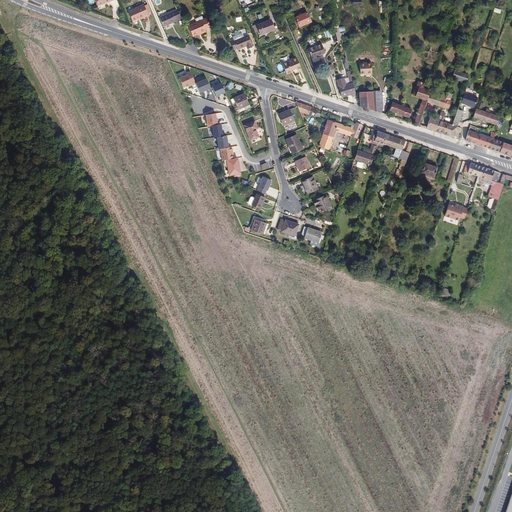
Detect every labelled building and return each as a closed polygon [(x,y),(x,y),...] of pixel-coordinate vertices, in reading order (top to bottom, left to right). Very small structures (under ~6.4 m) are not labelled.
[(145,18),(145,19),(150,17),(150,16),(146,7),(145,6),(130,12),(134,22),(138,20),(145,18)] [(177,23),(184,19),(181,12),(162,20),(166,28),(177,24),(177,23)] [(309,13),(297,18),(302,29),(314,23),(309,13)] [(207,19),(190,27),(195,36),(208,31),(208,30),(212,28),(207,19)] [(258,24),(255,26),(259,33),(261,32),(263,36),(276,30),(272,20),(259,26),(258,24)] [(234,43),(238,52),(251,47),(252,50),(257,48),(255,46),(256,45),(252,36),(247,38),(238,42),(237,41),(234,43)] [(327,52),(324,43),(310,48),(314,58),(321,56),(321,54),(324,53),(327,52)] [(297,58),(292,60),(296,69),(297,69),(298,70),(302,69),(297,58)] [(296,69),(292,60),(283,64),(288,75),(294,72),(294,70),(296,69)] [(362,74),(373,75),(372,63),(361,64),(361,66),(362,74)] [(356,66),(350,68),(351,70),(352,75),(357,74),(362,74),(361,66),(356,66)] [(352,97),(356,96),(352,75),(351,70),(347,71),(350,81),(349,82),(349,84),(346,84),(344,79),(338,80),(342,96),(352,94),(352,97)] [(469,76),(456,72),(454,79),(467,83),(469,76)] [(195,84),(190,74),(179,79),(183,89),(195,84)] [(194,79),(196,84),(206,80),(204,74),(194,79)] [(429,95),(431,90),(422,87),(424,81),(419,79),(414,95),(422,98),(414,125),(419,126),(427,103),(429,95)] [(206,80),(196,84),(200,93),(210,89),(206,80)] [(216,96),(226,92),(221,82),(212,86),(216,96)] [(361,90),(362,107),(364,108),(366,109),(369,110),(371,110),(380,113),(382,110),(382,84),(372,83),(371,90),(361,90)] [(479,98),(466,93),(463,102),(476,107),(479,98)] [(247,100),(246,98),(244,95),(234,99),(238,110),(249,105),(247,100)] [(446,101),(429,95),(427,103),(444,109),(446,101)] [(448,97),(446,101),(444,109),(449,111),(453,98),(448,97)] [(412,108),(393,101),(390,111),(409,118),(412,108)] [(311,117),(313,110),(303,107),(295,104),(300,113),(311,117)] [(498,124),(500,117),(481,110),(478,109),(474,119),(486,122),(488,120),(498,124)] [(288,111),(278,115),(283,127),(293,122),(288,111)] [(215,113),(205,115),(208,127),(217,125),(215,113)] [(431,116),(427,129),(436,132),(439,122),(436,120),(436,118),(431,116)] [(439,122),(436,132),(449,136),(453,126),(446,123),(447,118),(441,116),(439,122)] [(339,126),(327,122),(323,134),(324,135),(320,148),(329,152),(333,138),(335,139),(337,134),(339,126)] [(256,124),(246,127),(252,142),(260,139),(257,132),(259,131),(256,124)] [(223,137),(220,125),(212,127),(215,139),(223,137)] [(359,140),(363,127),(357,125),(356,126),(355,131),(352,138),(359,140)] [(352,139),(352,138),(355,131),(352,130),(339,126),(337,134),(352,139)] [(459,128),(453,126),(449,136),(459,139),(460,135),(462,129),(459,128)] [(370,141),(388,146),(391,136),(373,130),(370,141)] [(480,135),(470,132),(467,142),(477,145),(480,135)] [(487,148),(491,138),(480,135),(477,145),(487,148)] [(295,136),(285,140),(292,154),(302,150),(295,136)] [(391,136),(388,146),(404,152),(407,142),(391,136)] [(228,147),(226,137),(216,139),(218,149),(228,147)] [(504,143),(493,139),(490,149),(501,153),(504,143)] [(395,179),(401,181),(414,144),(411,143),(408,153),(407,153),(405,152),(395,179)] [(511,145),(504,143),(501,153),(511,156),(511,145)] [(234,159),(232,147),(220,150),(223,161),(234,159)] [(373,157),(359,151),(356,161),(371,166),(373,157)] [(305,158),(295,162),(299,172),(309,168),(305,158)] [(448,183),(452,184),(453,182),(456,174),(461,160),(456,159),(448,183)] [(241,176),(238,160),(226,162),(229,178),(241,176)] [(466,172),(480,177),(483,168),(469,163),(466,172)] [(439,169),(425,164),(422,174),(436,178),(439,169)] [(483,168),(480,177),(482,178),(493,181),(496,182),(499,173),(483,168)] [(456,174),(453,182),(462,185),(465,177),(456,174)] [(272,181),(263,177),(256,192),(265,196),(272,181)] [(313,177),(302,182),(307,194),(318,189),(313,177)] [(488,196),(498,200),(503,185),(499,183),(496,182),(493,181),(492,184),(488,196)] [(262,204),(264,205),(265,200),(257,197),(256,201),(253,200),(251,201),(249,206),(250,207),(260,211),(262,204)] [(495,210),(498,200),(490,197),(487,207),(495,210)] [(327,199),(315,205),(317,209),(318,209),(321,215),(332,210),(327,199)] [(455,207),(449,205),(444,217),(450,219),(455,207)] [(455,207),(450,219),(459,222),(460,219),(464,208),(455,205),(455,207)] [(266,224),(255,220),(252,232),(263,235),(266,224)] [(297,226),(285,221),(285,222),(282,232),(294,237),(297,226)] [(322,234),(308,230),(305,239),(319,244),(322,234)]
